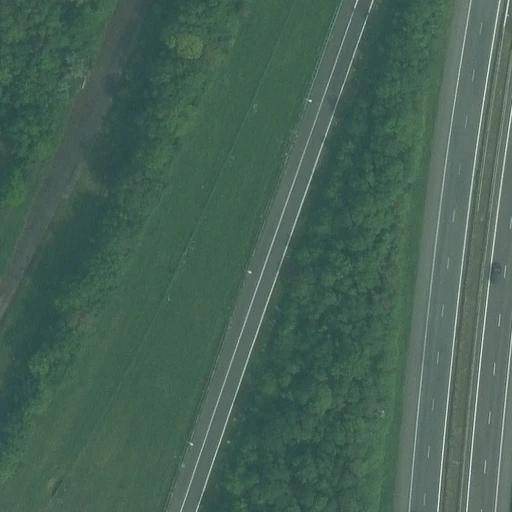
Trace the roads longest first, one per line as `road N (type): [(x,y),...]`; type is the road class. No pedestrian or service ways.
road 1 (motorway): [(363,0),(186,511)]
road 2 (motorway): [(486,0),(465,120),(423,511)]
road 3 (motorway): [(482,511),(511,219)]
